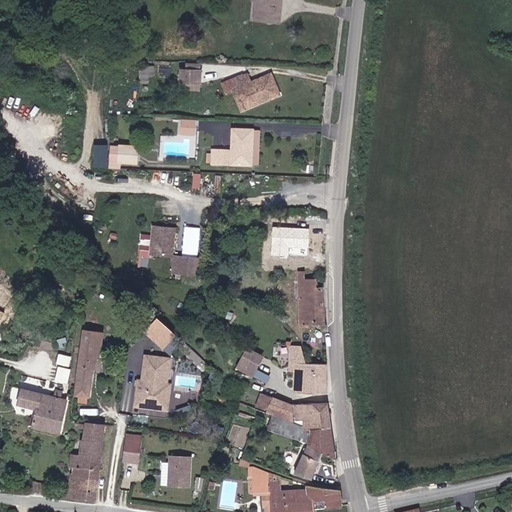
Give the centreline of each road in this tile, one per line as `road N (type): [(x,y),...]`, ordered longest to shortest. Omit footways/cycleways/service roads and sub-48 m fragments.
road 1 (tertiary): [(363,0),(339,308),(362,510)]
road 2 (track): [(343,195),(199,204),(97,188),(30,136)]
road 3 (residential): [(362,510),(511,478)]
